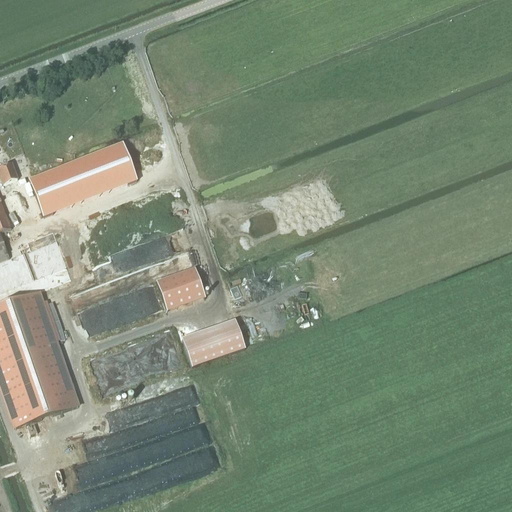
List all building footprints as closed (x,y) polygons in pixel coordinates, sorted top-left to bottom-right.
[(12,166),(0,170),(0,180),(3,187),(18,181),(12,166)] [(0,264),(9,261),(0,237),(0,234),(11,231),(0,202),(0,264)] [(33,255),(0,266),(0,285),(4,296),(70,272),(57,235),(29,245),(33,255)] [(205,301),(195,271),(156,285),(166,314),(205,301)] [(0,394),(13,431),(34,424),(51,418),(79,409),(40,295),(12,305),(2,309),(0,309),(0,394)] [(245,351),(235,323),(182,342),(192,370),(245,351)]
